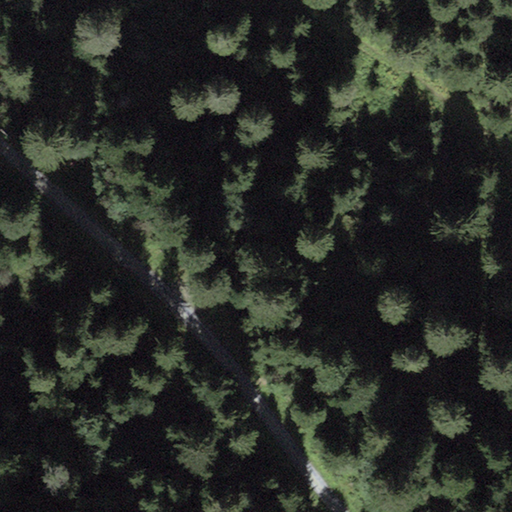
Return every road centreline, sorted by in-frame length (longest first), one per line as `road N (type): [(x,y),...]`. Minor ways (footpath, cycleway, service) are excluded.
road 1 (track): [(344,511),(190,317),(0,149)]
road 2 (track): [(284,0),(511,184)]
